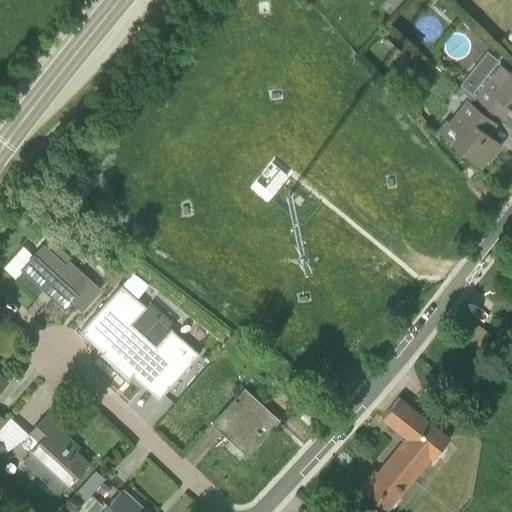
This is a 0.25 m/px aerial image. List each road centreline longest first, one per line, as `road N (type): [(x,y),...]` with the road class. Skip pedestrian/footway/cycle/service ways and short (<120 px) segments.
road 1 (residential): [(511,216),(259,511)]
road 2 (residential): [(226,511),(56,356)]
road 3 (secondary): [(0,151),(120,0)]
